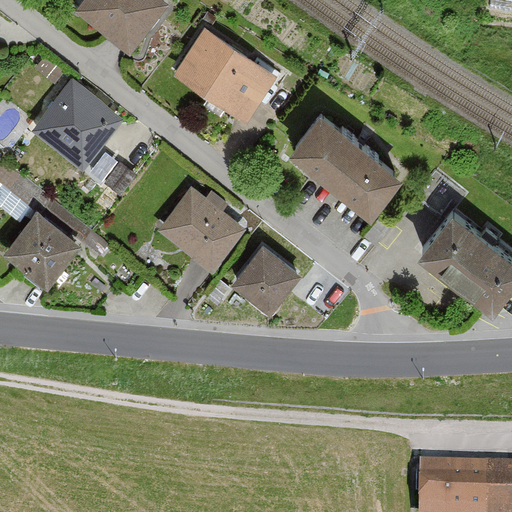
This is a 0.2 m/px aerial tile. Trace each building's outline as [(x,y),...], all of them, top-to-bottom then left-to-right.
[(171,7),(162,0),(85,0),(79,7),(131,53),(171,7)] [(280,81),(208,31),(176,77),(248,127),(280,81)] [(123,120),(77,83),(39,130),(86,167),(123,120)] [(408,181),(326,121),(297,161),(379,221),(408,181)] [(0,182),(0,196),(34,224),(42,214),(50,205),(9,172),(0,182)] [(245,233),(196,195),(166,233),(215,272),(245,233)] [(86,249),(42,214),(34,224),(11,256),(53,290),(86,249)] [(511,299),(511,263),(454,222),(427,259),(502,314),(511,299)] [(307,285),(269,254),(242,286),(280,317),(307,285)] [(511,511),(511,466),(421,466),(420,511),(511,511)]
